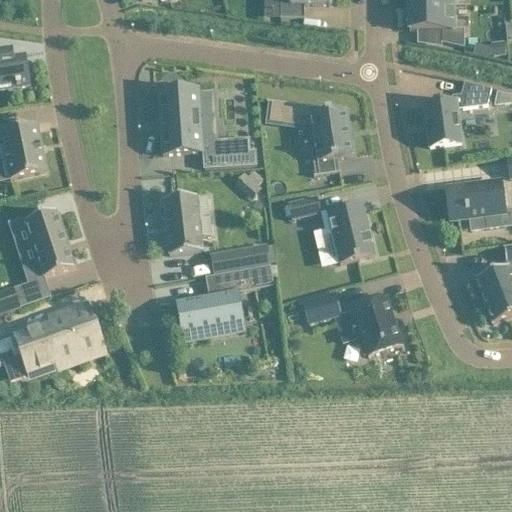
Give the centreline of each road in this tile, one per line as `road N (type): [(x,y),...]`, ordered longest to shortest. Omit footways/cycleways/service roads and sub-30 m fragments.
road 1 (residential): [(52,0),(67,129),(122,301),(142,299),(127,94)]
road 2 (residential): [(375,78),(403,207),(452,336),(469,355),(511,360)]
road 3 (residential): [(375,78),(118,43)]
